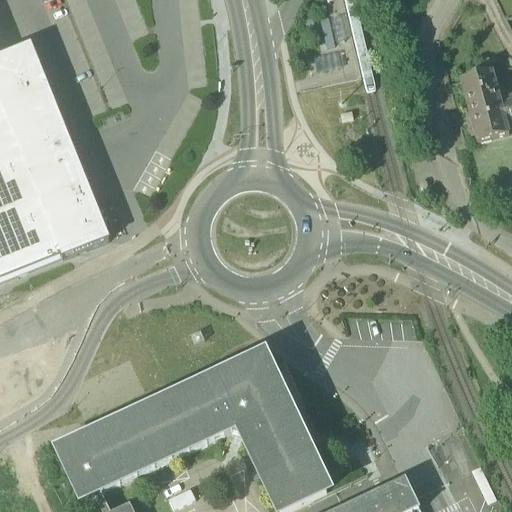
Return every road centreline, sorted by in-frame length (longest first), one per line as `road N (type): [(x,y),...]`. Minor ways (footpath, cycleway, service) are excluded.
road 1 (residential): [(458,0),(434,39),(447,137),(473,210),(511,244)]
road 2 (secondary): [(511,303),(410,247),(364,230),(306,226)]
road 3 (unclassified): [(0,443),(48,418),(69,392),(115,289)]
road 4 (secondary): [(260,185),(253,41),(243,0)]
road 5 (secondary): [(200,247),(224,284),(268,291),(304,259),(306,226)]
road 6 (secondary): [(0,347),(115,289)]
